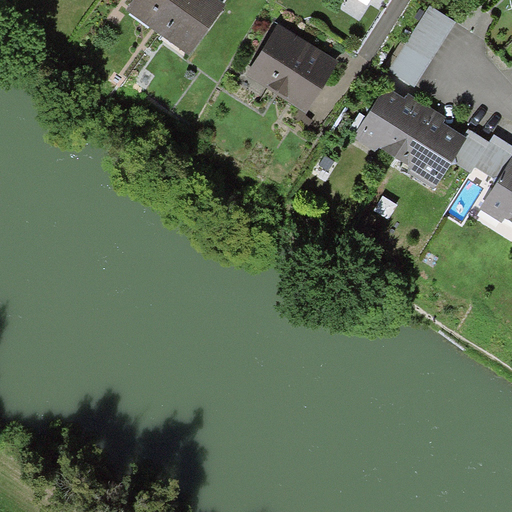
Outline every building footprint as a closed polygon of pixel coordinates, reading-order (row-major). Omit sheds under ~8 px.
[(226,9),(213,0),(135,0),(125,15),(189,60),(226,9)] [(350,0),(364,8),(369,0),(350,0)] [(428,6),(389,70),(416,87),(456,23),(428,6)] [(338,68),(278,28),(247,75),(308,114),(338,68)] [(397,161),(428,110),(389,86),(357,137),(397,161)] [(437,186),(468,134),(428,110),(397,161),(437,186)] [(511,162),(481,210),(502,223),(505,218),(511,222),(511,162)]
